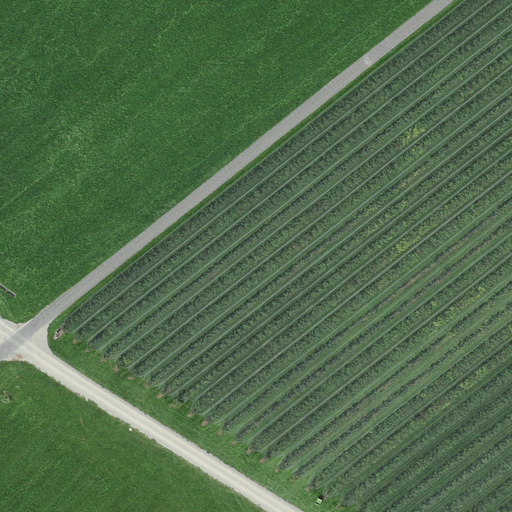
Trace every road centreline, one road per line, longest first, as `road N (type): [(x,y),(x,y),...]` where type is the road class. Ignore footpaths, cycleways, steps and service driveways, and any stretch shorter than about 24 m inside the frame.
road 1 (track): [(448,0),(15,343)]
road 2 (track): [(287,511),(15,343)]
